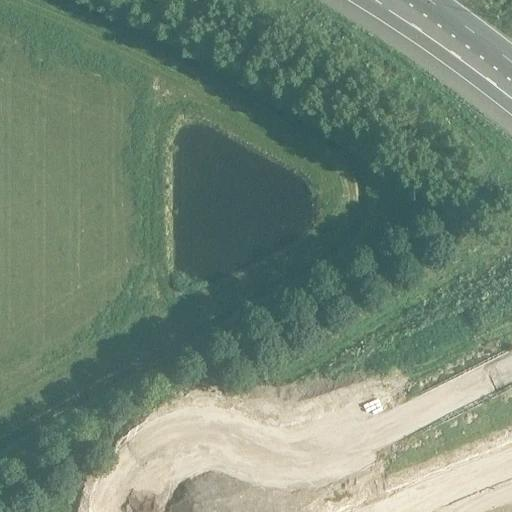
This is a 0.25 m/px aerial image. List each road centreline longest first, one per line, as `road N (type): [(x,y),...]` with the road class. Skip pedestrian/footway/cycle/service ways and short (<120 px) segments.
road 1 (unclassified): [(388,429),(315,461),(260,458),(215,443),(179,445),(147,468),(131,511)]
road 2 (unclassified): [(388,429),(511,367)]
road 3 (unclassified): [(395,511),(511,464)]
road 4 (motorway): [(415,0),(511,74)]
